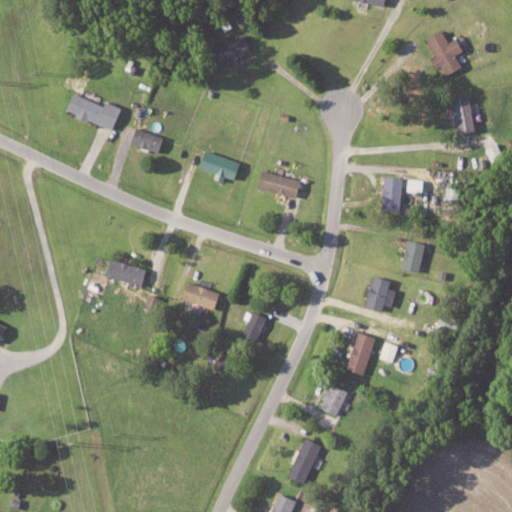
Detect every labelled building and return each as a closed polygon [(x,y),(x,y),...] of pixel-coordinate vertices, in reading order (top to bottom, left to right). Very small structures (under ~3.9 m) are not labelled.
[(466,66),(460,53),(469,49),(463,35),(452,40),(447,29),(426,38),(439,67),(445,65),(449,74),(466,66)] [(224,41),(230,59),(254,49),(247,32),(224,41)] [(125,106),(109,100),(107,103),(76,92),(69,110),(117,128),(125,106)] [(480,129),(473,92),(455,96),(462,132),(480,129)] [(135,143),(163,151),(168,136),(140,127),(135,143)] [(506,156),(500,143),(486,149),(492,162),(506,156)] [(204,166),(239,178),(244,161),(209,149),(204,166)] [(262,186),(301,197),(305,179),(266,169),(262,186)] [(408,190),(426,191),(427,178),(408,177),(408,190)] [(403,183),(387,183),(386,207),(403,207),(403,183)] [(421,270),(428,242),(411,238),(405,267),(421,270)] [(151,268),(115,257),(109,274),(146,285),(151,268)] [(393,288),(394,278),(376,275),(371,306),(386,309),(387,303),(395,305),(398,289),(393,288)] [(183,296),(218,309),(224,292),(189,279),(183,296)] [(164,296),(151,292),(147,308),(160,311),(164,296)] [(250,309),(244,335),(262,340),(268,314),(250,309)] [(0,340),(4,342),(12,326),(0,319),(0,340)] [(461,319),(442,320),(442,333),(462,332),(461,319)] [(367,373),(378,336),(361,330),(349,368),(367,373)] [(380,357),(395,361),(401,343),(386,339),(380,357)] [(321,405),(340,414),(351,390),(333,381),(321,405)] [(308,482),(324,443),(308,436),(292,475),(308,482)] [(294,511),(301,500),(283,491),(272,511),(294,511)]
